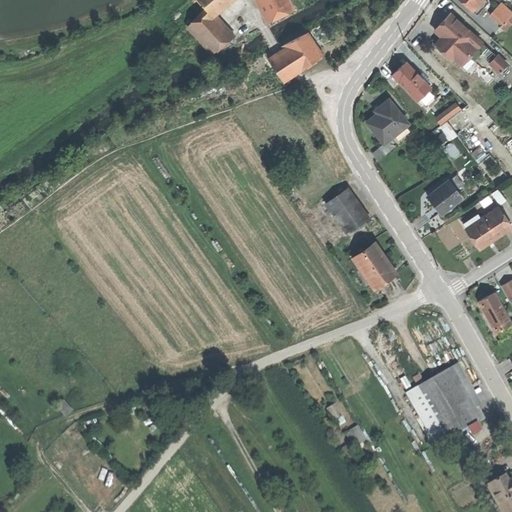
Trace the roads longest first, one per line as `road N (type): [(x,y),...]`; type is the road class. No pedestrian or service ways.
road 1 (residential): [(417,0),(350,87),(341,112),(346,144),(443,296)]
road 2 (residential): [(443,296),(511,414)]
